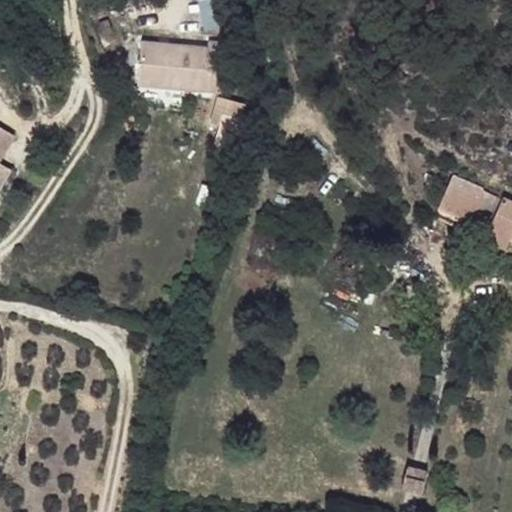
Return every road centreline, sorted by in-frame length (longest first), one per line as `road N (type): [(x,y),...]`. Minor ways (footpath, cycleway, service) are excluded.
road 1 (unknown): [(108,511),(133,397),(117,342),(89,325),(0,313)]
road 2 (residential): [(0,262),(95,114),(72,0)]
road 3 (unknown): [(414,511),(452,321),(432,240)]
